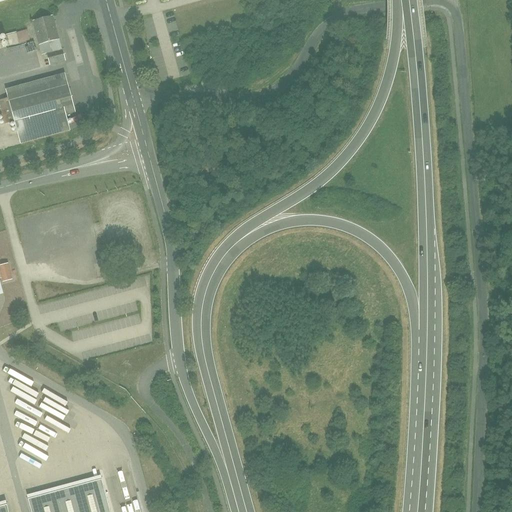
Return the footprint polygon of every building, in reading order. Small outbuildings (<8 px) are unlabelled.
[(50,16),(32,23),(43,55),(47,54),(49,59),(63,54),(50,16)] [(20,43),(30,41),(28,30),(17,33),(20,43)] [(6,34),(8,46),(19,45),(17,33),(6,34)] [(65,74),(7,90),(21,143),(71,129),(67,116),(76,113),(65,74)] [(0,100),(0,101),(2,118),(9,117),(6,100),(0,100)] [(75,223),(73,213),(53,218),(60,245),(77,240),(73,224),(75,223)] [(8,263),(0,265),(0,272),(3,283),(13,280),(8,263)] [(110,511),(103,486),(32,504),(33,511),(110,511)]
